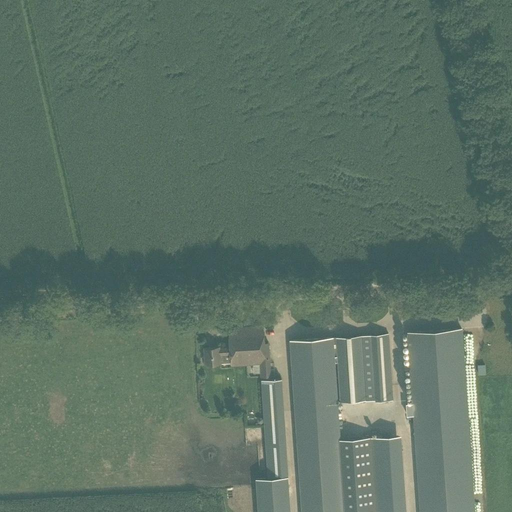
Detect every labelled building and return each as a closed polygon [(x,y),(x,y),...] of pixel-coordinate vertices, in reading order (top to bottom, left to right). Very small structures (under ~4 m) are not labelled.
[(220,347),(204,348),(204,358),(205,365),(222,364),(222,363),(231,362),(231,366),(253,365),(260,364),(260,373),(261,377),(262,377),(272,377),(270,343),(265,343),(264,336),(264,326),(229,328),(230,347),(220,348),(220,347)] [(474,511),(462,328),(407,331),(419,511),(474,511)] [(345,511),(340,439),(335,356),(338,356),(341,402),(376,400),(376,401),(393,400),(388,334),(336,337),(289,340),(301,511),(345,511)] [(478,365),(478,375),(486,374),(485,364),(478,365)] [(261,380),(268,477),(289,476),(282,379),(261,380)] [(406,511),(401,435),(369,437),(374,511),(406,511)] [(374,511),(369,437),(340,439),(345,511),(374,511)] [(268,477),(256,478),(257,511),(290,511),(289,476),(268,477)]
